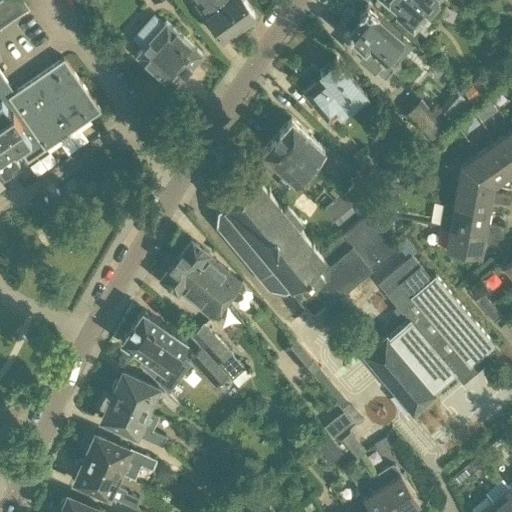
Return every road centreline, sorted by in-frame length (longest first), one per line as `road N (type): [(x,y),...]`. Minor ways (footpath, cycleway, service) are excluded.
road 1 (residential): [(9,511),(83,326),(178,182)]
road 2 (residential): [(178,182),(349,382)]
road 3 (residential): [(178,182),(297,0)]
